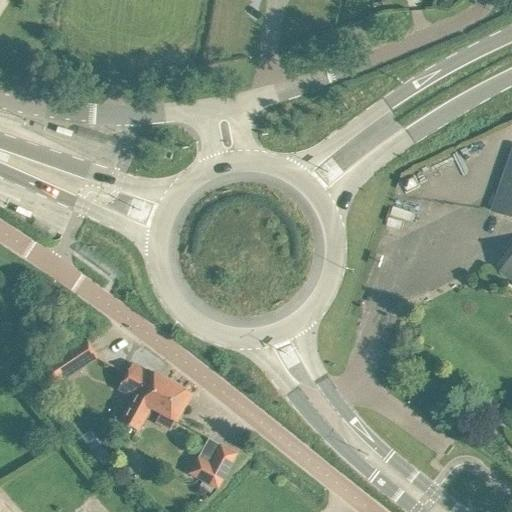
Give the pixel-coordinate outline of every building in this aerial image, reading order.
[(438,0),(437,5),(451,8),(452,0),(438,0)] [(511,153),(492,211),(511,217),(511,153)] [(511,256),(501,270),(502,272),(505,269),(511,274),(511,256)] [(97,358),(88,343),(85,339),(38,369),(51,388),(97,358)] [(137,431),(149,407),(164,381),(148,372),(147,373),(131,365),(118,389),(134,398),(121,422),(137,431)] [(169,431),(175,421),(176,421),(190,395),(164,381),(149,407),(160,413),(154,423),(169,431)] [(220,445),(210,465),(198,458),(189,474),(217,489),(236,454),(220,445)]
